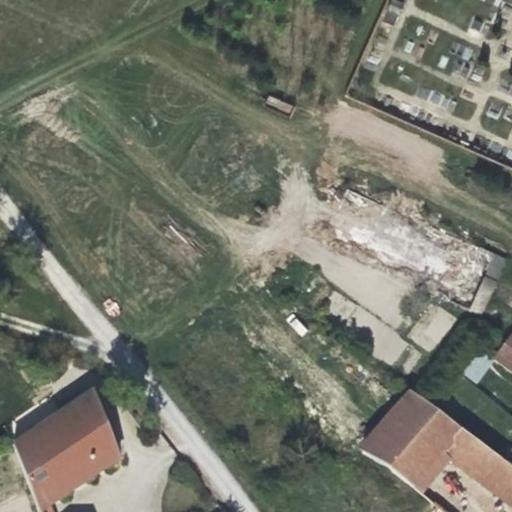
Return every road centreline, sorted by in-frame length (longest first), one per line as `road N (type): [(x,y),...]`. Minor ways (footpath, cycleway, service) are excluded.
road 1 (track): [(0,210),(132,366),(0,321)]
road 2 (track): [(189,0),(0,92)]
road 3 (unclassified): [(132,366),(247,511)]
